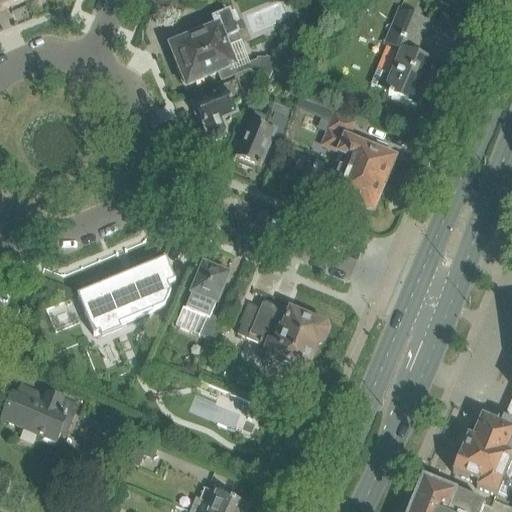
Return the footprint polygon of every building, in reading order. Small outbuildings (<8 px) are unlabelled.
[(0,0),(0,11),(28,0),(32,0),(35,2),(39,0),(0,0)] [(413,57),(427,24),(399,12),(385,45),(402,52),(384,95),(389,96),(388,98),(392,100),(393,98),(416,108),(433,65),(413,57)] [(232,13),(212,21),(216,31),(172,49),(179,67),(177,68),(178,73),(182,83),(185,88),(217,74),(221,83),(236,77),(234,71),(225,49),(232,47),(233,49),(239,47),(238,44),(240,43),(232,25),(238,23),(234,14),(232,13)] [(249,65),(247,65),(248,72),(269,80),(276,62),(266,58),(265,60),(256,61),(256,62),(249,65)] [(225,93),(195,105),(197,109),(193,111),(198,124),(202,123),(209,140),(215,143),(222,140),(225,133),(223,127),(229,125),(234,113),(232,109),(239,106),(244,95),(238,81),(223,87),(225,93)] [(300,98),(295,109),(329,123),(335,108),(302,94),(301,95),(300,98)] [(254,114),(235,160),(240,162),(239,165),(253,171),(254,167),(260,170),(261,168),(274,136),(283,140),(293,115),(275,107),(269,120),(254,114)] [(382,156),(384,151),(362,141),(360,146),(348,141),(354,126),(333,118),(326,135),(328,136),(323,148),(351,159),(346,171),(383,187),(384,183),(387,182),(389,176),(388,173),(394,161),(382,156)] [(381,190),(383,187),(346,171),(341,184),(309,170),(304,184),(338,198),(336,204),(358,213),(360,208),(372,212),(377,200),(380,199),(382,193),(381,190)] [(171,295),(168,287),(175,283),(164,256),(140,267),(141,271),(119,280),(118,276),(102,282),(103,286),(77,297),(94,338),(101,335),(103,340),(123,332),(121,327),(165,309),(171,295)] [(183,310),(176,327),(211,341),(220,321),(211,317),(228,277),(221,274),(222,272),(211,267),(210,269),(204,267),(186,311),(183,310)] [(243,325),(239,335),(258,343),(259,340),(268,345),(262,361),(264,362),(267,369),(276,373),(282,370),(303,379),(316,347),(317,347),(318,346),(322,344),(326,333),(325,329),(325,328),(291,314),(290,314),(263,303),(260,311),(248,305),(240,324),(243,325)] [(178,363),(175,369),(197,378),(199,372),(178,363)] [(13,396),(2,423),(55,445),(59,434),(65,437),(78,408),(62,401),(61,403),(47,397),(47,399),(21,388),(17,398),(13,396)] [(511,396),(504,415),(503,419),(511,422),(511,418),(511,396)] [(497,424),(481,417),(472,439),(468,437),(460,457),(456,458),(451,468),(453,472),(452,474),(478,485),(476,490),(496,499),(511,460),(511,456),(506,454),(511,440),(511,422),(503,419),(499,417),(497,424)] [(135,440),(126,464),(140,470),(144,458),(153,462),(158,450),(135,440)] [(275,453),(266,474),(281,481),(290,460),(275,453)] [(480,511),(484,505),(422,480),(409,511),(480,511)] [(247,511),(249,508),(205,490),(200,501),(196,500),(191,511),(247,511)]
